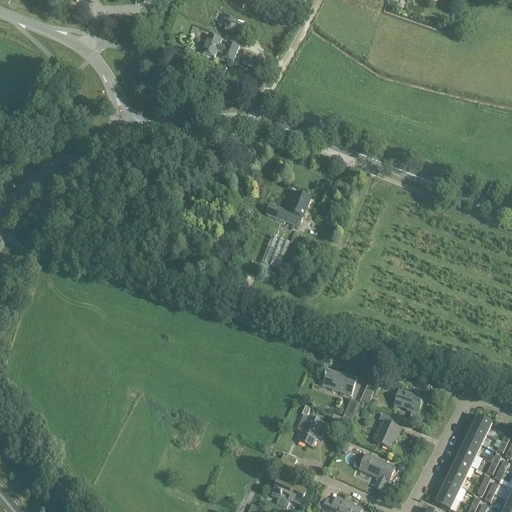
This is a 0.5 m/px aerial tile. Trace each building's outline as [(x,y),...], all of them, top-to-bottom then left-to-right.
[(225,17),(220,30),(235,36),(239,26),(236,25),(237,22),(225,17)] [(222,59),(233,64),(240,49),(228,44),(226,50),(220,48),(222,41),(209,36),(202,55),(215,60),(218,53),(224,55),(222,59)] [(254,71),(256,65),(246,61),(244,67),(254,71)] [(267,217),(279,222),(262,264),(280,271),(296,229),(299,230),(307,209),(309,209),(311,203),(310,203),(311,200),(309,200),(310,199),(305,197),(304,198),(297,195),(292,208),(291,207),(289,213),(271,206),(267,217)] [(43,275),(39,288),(59,295),(64,282),(58,280),(59,279),(48,275),(48,277),(43,275)] [(107,309),(103,321),(110,323),(111,318),(124,322),(130,302),(118,298),(114,311),(107,309)] [(57,302),(55,308),(67,312),(69,306),(57,302)] [(130,302),(124,322),(136,327),(135,331),(141,333),(145,321),(139,319),(143,306),(130,302)] [(33,311),(29,324),(50,330),(54,318),(58,319),(60,313),(48,309),(46,315),(33,311)] [(157,309),(151,326),(161,330),(167,313),(157,309)] [(167,313),(161,330),(170,332),(175,315),(167,313)] [(170,332),(168,337),(176,340),(178,335),(183,318),(175,315),(170,332)] [(183,318),(178,335),(186,338),(191,321),(183,318)] [(191,321),(186,338),(194,340),(199,323),(191,321)] [(199,323),(194,340),(202,343),(207,326),(199,323)] [(29,324),(25,336),(38,340),(36,346),(48,350),(50,344),(46,343),(50,330),(29,324)] [(207,326),(202,343),(212,346),(217,329),(207,326)] [(254,336),(249,348),(261,354),(258,360),(270,365),(273,359),(268,357),(274,345),(254,336)] [(104,342),(102,348),(114,352),(116,346),(104,342)] [(19,354),(15,367),(36,374),(40,361),(44,362),(46,356),(34,352),(32,358),(19,354)] [(93,356),(87,376),(99,380),(106,360),(93,356)] [(240,367),(235,379),(254,388),(260,376),(240,367)] [(129,370),(123,391),(134,395),(140,378),(141,374),(129,370)] [(324,389),(352,398),(358,381),(329,372),(328,377),(327,377),(326,379),(327,380),(324,389)] [(140,378),(134,395),(144,398),(149,381),(140,378)] [(235,379),(229,391),(249,400),(254,388),(235,379)] [(149,381),(144,398),(153,401),(158,384),(149,381)] [(158,384),(153,401),(162,404),(167,387),(158,384)] [(176,390),(171,407),(183,411),(190,390),(178,386),(176,390)] [(167,387),(162,404),(171,407),(176,390),(167,387)] [(375,392),(368,389),(361,404),(369,407),(375,392)] [(229,391),(224,403),(244,411),(249,400),(229,391)] [(424,400),(399,392),(394,407),(413,413),(410,421),(417,423),(424,400)] [(344,420),(352,423),(360,405),(352,402),(344,420)] [(224,403),(219,414),(238,423),(244,411),(224,403)] [(303,416),(308,419),(312,410),(306,408),(303,416)] [(69,418),(58,426),(62,431),(68,427),(75,438),(93,425),(85,415),(73,424),(69,418)] [(391,451),(396,440),(398,441),(402,431),(392,427),(394,421),(383,416),(381,422),(386,424),(377,444),(391,451)] [(322,441),(328,427),(310,419),(299,443),(314,449),(318,439),(322,441)] [(479,419),(474,430),(488,437),(493,427),(479,419)] [(93,425),(75,438),(83,449),(77,453),(81,458),(91,450),(88,445),(100,436),(93,425)] [(217,427),(212,440),(231,448),(237,436),(241,438),(244,432),(232,427),(230,433),(217,427)] [(474,430),(468,441),(483,448),(488,437),(474,430)] [(511,438),(507,436),(502,445),(508,447),(511,438)] [(463,452),(478,459),(483,448),(468,441),(463,452)] [(106,444),(91,454),(98,463),(112,453),(106,444)] [(498,454),(503,456),(508,447),(502,445),(498,454)] [(206,452),(200,465),(213,470),(210,476),(222,482),(224,476),(220,474),(226,461),(206,452)] [(463,452),(458,462),(472,469),(478,459),(463,452)] [(112,453),(98,463),(102,470),(117,460),(112,453)] [(298,461),(285,455),(282,462),(295,467),(298,461)] [(396,470),(367,457),(360,472),(379,481),(376,489),(384,493),(387,485),(389,485),(396,470)] [(502,460),(496,458),(492,466),(498,469),(502,460)] [(117,460),(102,470),(107,477),(122,466),(117,460)] [(296,480),(291,478),(295,467),(282,462),(280,468),(285,471),(281,481),(280,480),(274,495),(280,498),(277,506),(288,510),(291,503),(301,507),(308,493),(293,486),(296,480)] [(458,462),(457,464),(453,473),(467,480),(472,469),(458,462)] [(509,467),(504,464),(500,472),(505,475),(509,467)] [(122,466),(107,477),(112,484),(127,473),(122,466)] [(488,475),(494,477),(498,469),(492,466),(488,475)] [(496,481),(501,484),(505,475),(500,472),(496,481)] [(127,473),(112,484),(117,491),(132,480),(127,473)] [(453,473),(447,484),(462,491),(467,480),(453,473)] [(492,481),(486,478),(482,487),(487,490),(492,481)] [(132,480),(117,491),(122,497),(137,487),(132,480)] [(447,484),(442,494),(457,501),(462,491),(447,484)] [(499,487),(494,485),(490,494),(495,496),(499,487)] [(137,487),(122,497),(128,506),(143,496),(137,487)] [(478,496),(483,499),(487,490),(482,487),(478,496)] [(442,494),(437,505),(451,511),(457,501),(442,494)] [(490,494),(485,503),(491,505),(495,496),(490,494)] [(476,499),(472,509),(477,511),(481,502),(476,499)] [(323,511),(362,511),(363,511),(337,500),(335,505),(329,502),(323,511)]
